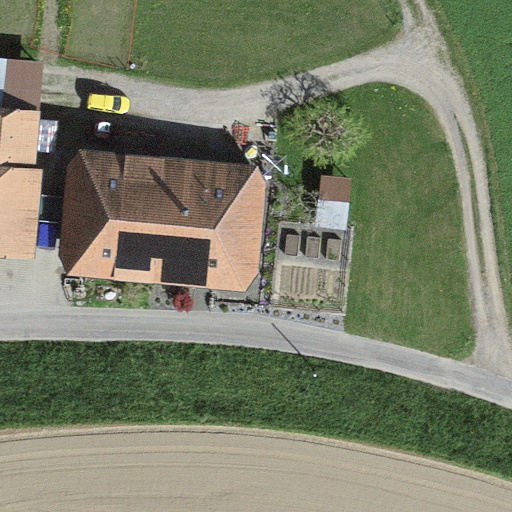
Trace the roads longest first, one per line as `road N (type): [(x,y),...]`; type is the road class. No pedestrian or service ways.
road 1 (track): [(437,59),(313,78),(224,107),(59,92),(43,323)]
road 2 (residential): [(0,325),(201,324),(323,342),(511,393)]
road 3 (track): [(501,389),(462,132),(437,59),(401,0)]
